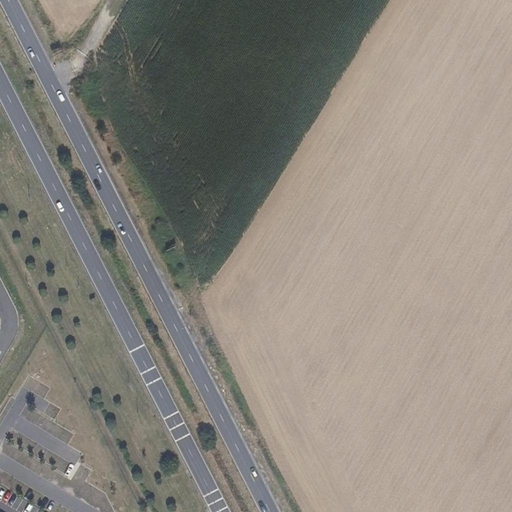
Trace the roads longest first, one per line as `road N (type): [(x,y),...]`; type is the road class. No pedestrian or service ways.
road 1 (primary): [(270,511),(8,0)]
road 2 (primary): [(0,82),(220,511)]
